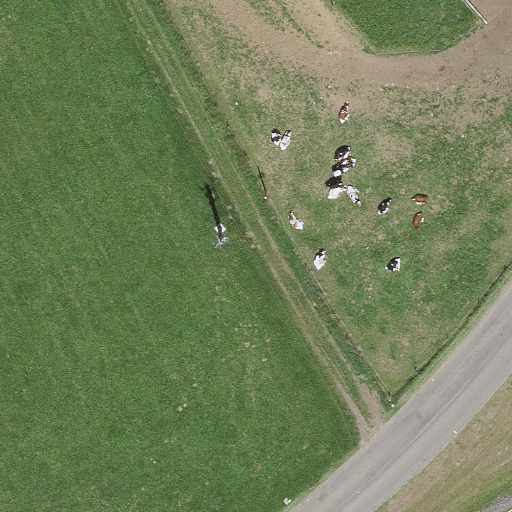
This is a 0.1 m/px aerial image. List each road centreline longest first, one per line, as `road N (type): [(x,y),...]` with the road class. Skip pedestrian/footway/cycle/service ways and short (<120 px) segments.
road 1 (track): [(151,0),(401,450)]
road 2 (tertiary): [(330,511),(401,450),(511,328)]
